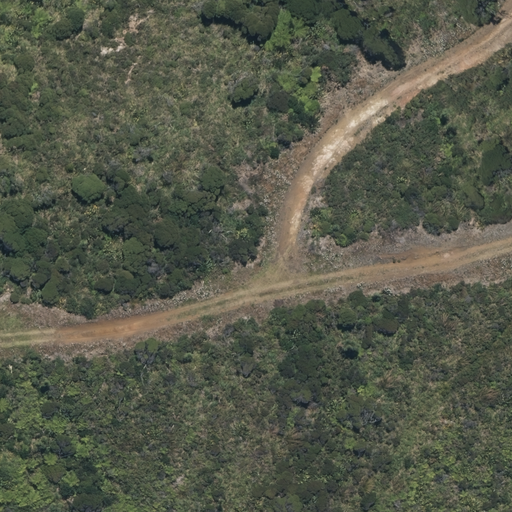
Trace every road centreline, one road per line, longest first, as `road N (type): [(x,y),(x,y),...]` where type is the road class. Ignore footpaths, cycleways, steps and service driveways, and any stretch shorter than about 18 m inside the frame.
road 1 (track): [(413,0),(245,173),(178,279),(0,303)]
road 2 (track): [(178,279),(511,187)]
